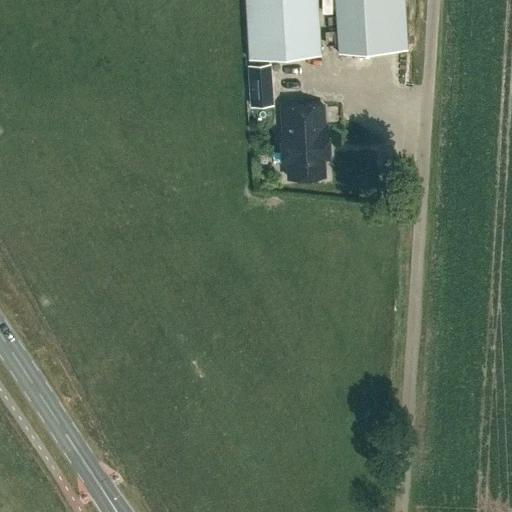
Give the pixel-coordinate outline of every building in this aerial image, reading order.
[(321,58),(316,0),(244,0),(249,63),(321,58)] [(406,49),(402,0),(333,0),(337,53),(406,49)] [(269,64),(248,65),(249,85),(271,83),(269,64)] [(343,103),(328,104),(329,120),(344,119),(343,103)] [(325,128),(323,107),(283,111),(285,135),(282,136),(285,167),(291,166),(292,180),(327,177),(325,159),(330,159),(328,128),(325,128)]
